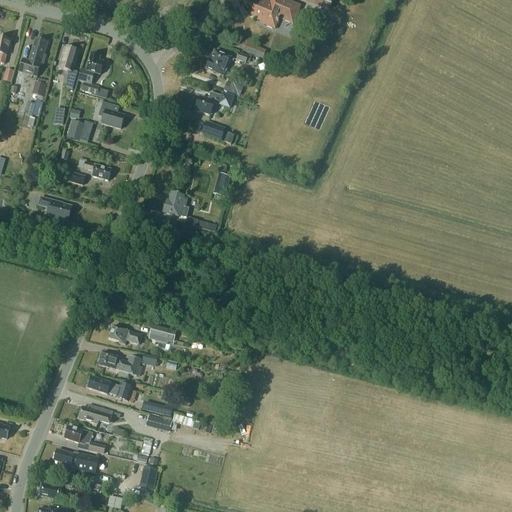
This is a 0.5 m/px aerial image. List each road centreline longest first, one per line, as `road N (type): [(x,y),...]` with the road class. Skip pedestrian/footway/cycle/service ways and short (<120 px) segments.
road 1 (tertiary): [(14,511),(143,162),(157,103),(151,65)]
road 2 (tertiary): [(151,65),(118,36),(5,0)]
